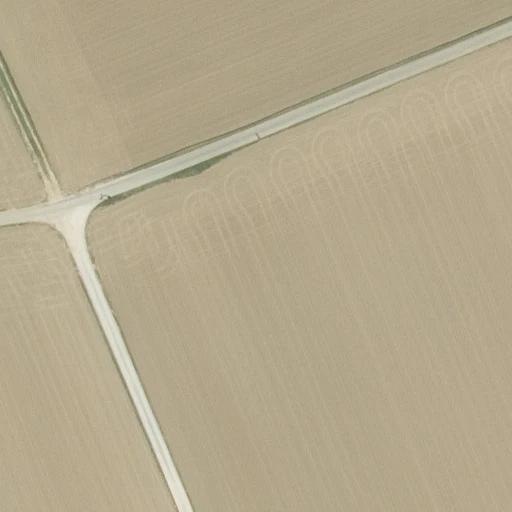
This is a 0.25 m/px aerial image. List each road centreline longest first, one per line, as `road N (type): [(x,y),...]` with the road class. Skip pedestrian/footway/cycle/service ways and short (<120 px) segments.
road 1 (unclassified): [(511,25),(60,206),(0,217)]
road 2 (track): [(184,511),(60,206)]
road 3 (track): [(0,77),(60,206)]
